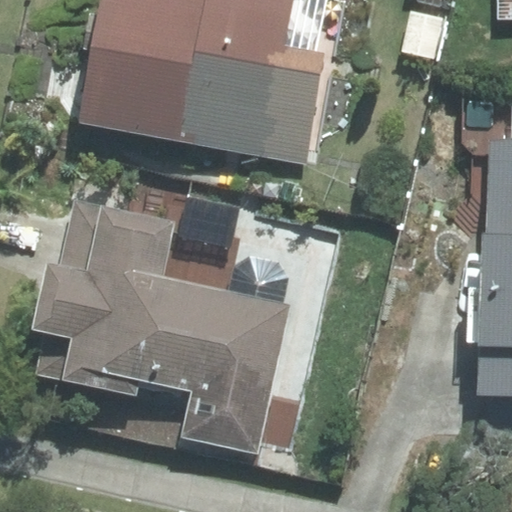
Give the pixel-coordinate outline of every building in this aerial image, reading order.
[(302,0),(105,0),(79,128),(304,174),(328,57),(292,50),(302,0)] [(511,0),(501,0),(502,23),(511,23),(511,0)] [(454,11),(413,3),(403,54),(444,63),(454,11)] [(511,134),(494,135),(491,292),(473,292),(472,347),(489,347),(488,403),(511,403),(511,134)] [(188,223),(67,202),(36,379),(191,406),(184,449),(258,462),(286,301),(178,282),(188,223)]
